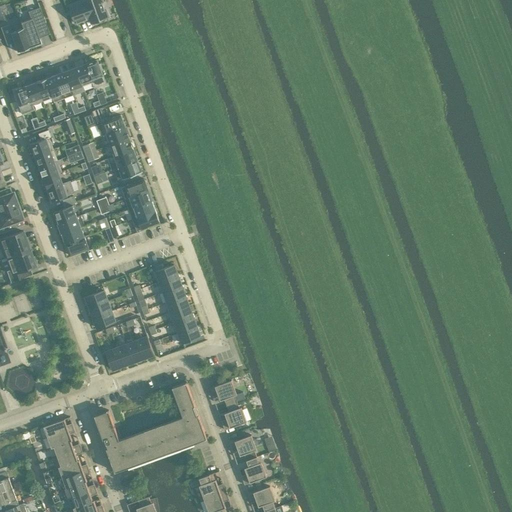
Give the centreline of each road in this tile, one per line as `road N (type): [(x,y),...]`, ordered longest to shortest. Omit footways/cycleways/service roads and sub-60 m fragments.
road 1 (residential): [(64,49),(103,36),(114,45),(223,346)]
road 2 (residential): [(101,390),(0,108)]
road 3 (residential): [(247,511),(192,358)]
